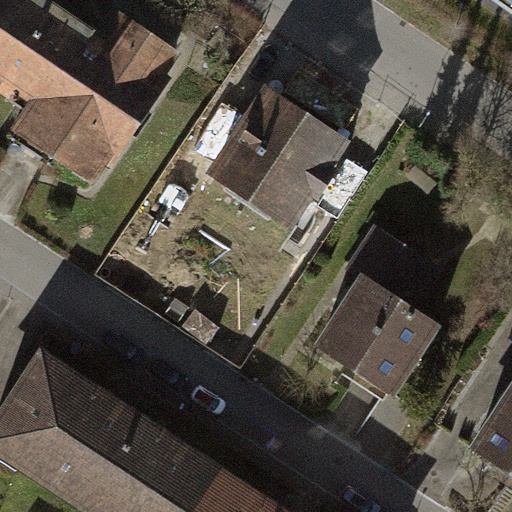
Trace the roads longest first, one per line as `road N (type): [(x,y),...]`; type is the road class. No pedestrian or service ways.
road 1 (residential): [(0,246),(402,511)]
road 2 (residential): [(511,133),(315,0)]
